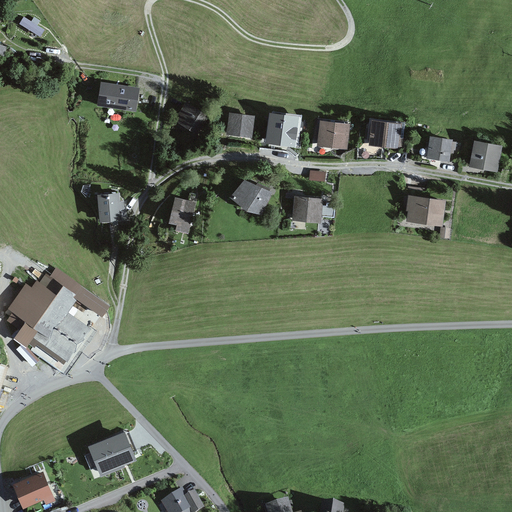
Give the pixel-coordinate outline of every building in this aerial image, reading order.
[(24,18),(20,24),(40,36),(44,30),(37,26),(39,22),(34,19),(32,23),(24,18)] [(0,30),(0,53),(6,55),(9,44),(0,41),(0,30)] [(139,89),(102,84),(99,105),(135,110),(139,89)] [(178,118),(197,130),(207,114),(188,102),(178,118)] [(233,112),(231,131),(250,134),(252,114),(233,112)] [(274,120),(272,141),(296,143),(298,122),(274,120)] [(324,120),(321,142),(346,145),(349,123),(324,120)] [(376,120),(374,143),(397,145),(399,123),(376,120)] [(433,135),(430,155),(449,158),(452,138),(433,135)] [(473,164),(496,168),(500,144),(477,140),(473,164)] [(269,190),(245,179),(236,198),(261,209),(269,190)] [(118,191),(99,192),(102,217),(121,215),(118,191)] [(196,201),(177,196),(171,219),(180,221),(179,226),(188,229),(196,201)] [(299,196),(297,217),(319,219),(321,198),(299,196)] [(415,196),(411,217),(441,222),(445,200),(415,196)] [(23,326),(17,334),(39,350),(46,342),(68,357),(90,326),(68,310),(78,296),(101,313),(108,304),(63,271),(58,277),(49,270),(14,319),(23,326)] [(123,433),(90,447),(100,472),(134,458),(123,433)] [(47,503),(54,500),(42,474),(16,486),(25,506),(45,498),(47,503)] [(182,487),(162,499),(169,511),(178,511),(187,507),(190,511),(203,503),(195,490),(187,495),(182,487)] [(268,501),(271,511),(292,511),(288,495),(268,501)] [(341,511),(343,502),(324,499),(322,511),(341,511)]
